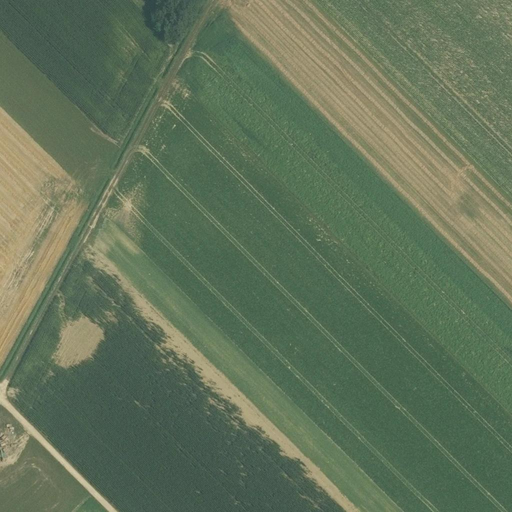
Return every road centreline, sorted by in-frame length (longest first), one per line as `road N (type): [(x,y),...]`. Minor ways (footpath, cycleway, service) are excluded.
road 1 (track): [(210,0),(8,378)]
road 2 (track): [(114,511),(0,398)]
